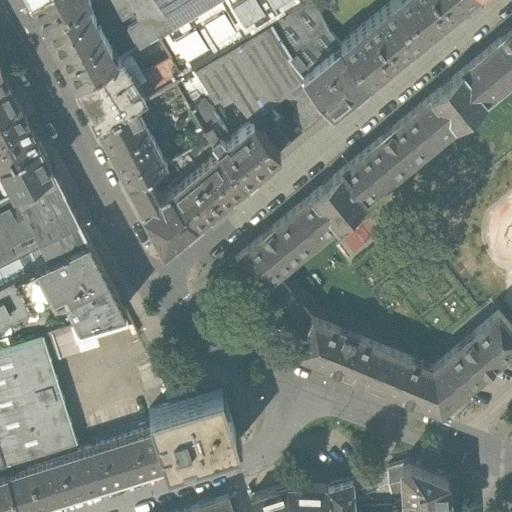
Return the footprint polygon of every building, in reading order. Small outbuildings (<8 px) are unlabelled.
[(33,0),(44,21),(84,0),(33,0)] [(84,0),(44,21),(76,82),(117,56),(107,36),(100,25),(87,0),(84,0)] [(113,0),(123,17),(134,10),(139,19),(128,25),(139,44),(158,31),(173,23),(158,0),(113,0)] [(158,0),(173,23),(209,0),(158,0)] [(284,92),(305,75),(303,72),(340,41),(329,28),(317,6),(314,0),(209,0),(173,23),(158,31),(182,71),(194,64),(209,89),(220,106),(235,97),(253,118),(284,92)] [(368,76),(423,31),(397,0),(389,0),(340,41),(368,76)] [(397,0),(423,31),(460,0),(397,0)] [(234,252),(261,285),(279,270),(511,78),(511,21),(505,27),(444,77),(384,128),(324,178),(265,227),(234,252)] [(331,106),(368,76),(340,41),(303,72),(305,75),(331,106)] [(76,82),(96,122),(134,100),(145,93),(121,54),(117,56),(76,82)] [(13,92),(0,67),(0,130),(26,116),(13,92)] [(294,117),(303,129),(331,106),(305,75),(284,92),(297,108),(293,111),(294,117)] [(96,122),(128,183),(154,167),(165,160),(140,111),(134,100),(96,122)] [(26,116),(0,130),(0,162),(39,141),(29,122),(26,116)] [(253,118),(218,145),(245,178),(279,150),(265,133),(253,118)] [(279,150),(289,141),(276,125),(265,133),(279,150)] [(39,141),(0,162),(0,165),(13,187),(52,166),(48,159),(39,141)] [(170,185),(168,187),(196,219),(245,178),(218,145),(170,185)] [(0,193),(13,187),(0,165),(0,193)] [(52,166),(13,187),(0,193),(0,321),(65,287),(68,294),(108,274),(93,245),(52,166)] [(128,183),(157,239),(170,241),(196,219),(168,187),(170,185),(154,167),(128,183)] [(261,285),(303,335),(312,312),(279,270),(261,285)] [(122,300),(108,274),(68,294),(69,296),(66,298),(78,321),(122,308),(125,307),(122,300)] [(431,362),(312,312),(303,335),(296,351),(331,365),(403,395),(442,410),(491,366),(511,348),(511,322),(497,305),(431,362)] [(43,333),(51,360),(98,345),(96,336),(128,326),(122,308),(78,321),(43,333)] [(0,451),(6,473),(80,449),(51,360),(43,333),(0,346),(0,451)] [(178,369),(159,376),(166,397),(185,391),(178,369)] [(154,425),(167,464),(202,453),(239,441),(221,387),(149,410),(154,425)] [(167,464),(154,425),(80,449),(93,488),(133,475),(167,464)] [(80,449),(6,473),(18,511),(19,511),(55,501),(93,488),(80,449)] [(400,461),(402,511),(450,511),(451,488),(451,475),(411,458),(400,461)] [(0,511),(18,511),(6,473),(0,474),(0,511)] [(287,483),(253,494),(258,511),(355,511),(354,476),(328,482),(287,483)] [(169,511),(235,511),(234,506),(229,492),(169,511)]
